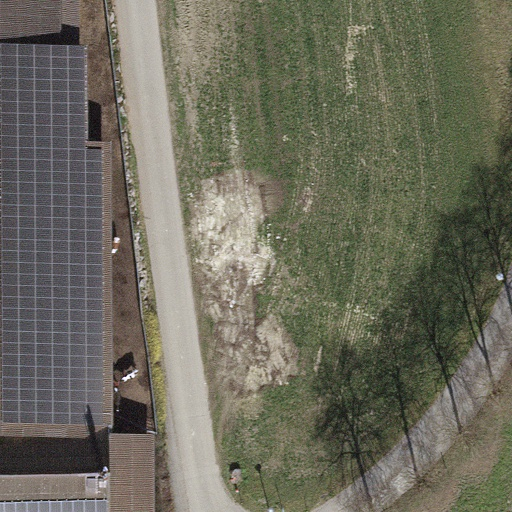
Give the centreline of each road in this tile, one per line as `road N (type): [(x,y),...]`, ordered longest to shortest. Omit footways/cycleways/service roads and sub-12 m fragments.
road 1 (motorway): [(273,0),(346,511)]
road 2 (motorway): [(477,511),(409,0)]
road 3 (track): [(204,511),(143,0)]
road 4 (residential): [(338,511),(423,444),(511,310)]
